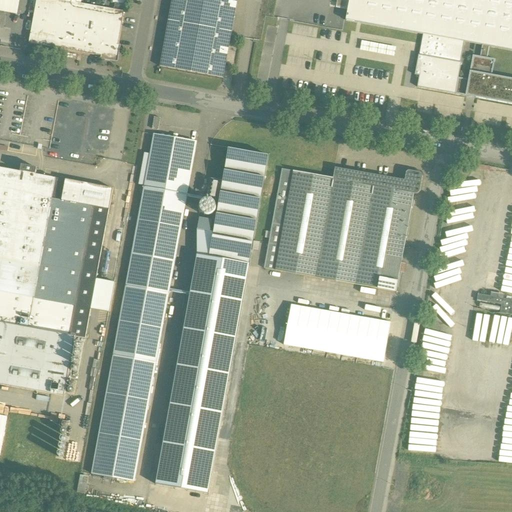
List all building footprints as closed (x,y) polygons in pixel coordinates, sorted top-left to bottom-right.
[(0,0),(0,11),(17,16),(20,0),(0,0)] [(76,0),(37,0),(29,43),(115,58),(118,45),(124,11),(114,10),(76,3),(76,0)] [(237,0),(172,0),(160,67),(223,78),(237,0)] [(511,0),(349,0),(346,20),(357,23),(361,23),(423,35),(464,42),(481,45),(489,47),(511,50),(511,0)] [(125,5),(115,3),(114,10),(124,11),(125,5)] [(464,42),(423,35),(419,56),(418,56),(415,75),(419,76),(417,87),(465,96),(468,80),(458,78),(461,63),(460,63),(464,42)] [(473,56),(470,72),(492,76),(495,60),(487,58),(489,47),(481,45),(479,57),(473,56)] [(468,80),(465,96),(466,96),(511,104),(511,79),(492,76),(470,72),(468,80)] [(158,130),(160,118),(154,117),(152,129),(158,130)] [(155,135),(127,287),(168,294),(196,143),(196,142),(157,135),(155,135)] [(269,156),(229,149),(223,181),(209,258),(209,259),(249,266),(254,241),(269,156)] [(0,385),(64,397),(75,337),(86,339),(91,310),(110,313),(115,283),(97,279),(109,209),(63,201),(67,180),(36,175),(37,168),(22,166),(21,172),(0,168),(0,385)] [(405,180),(335,168),(333,178),(283,169),(269,244),(265,269),(396,292),(414,194),(415,194),(418,193),(420,191),(422,177),(422,174),(419,173),(410,171),(408,171),(406,174),(405,180)] [(63,201),(109,209),(113,189),(67,180),(63,201)] [(200,230),(213,232),(216,220),(202,218),(200,230)] [(209,258),(196,255),(155,485),(208,494),(249,266),(209,259),(209,258)] [(127,287),(93,474),(134,482),(168,294),(127,287)] [(511,300),(478,294),(476,309),(511,315),(511,300)] [(383,362),(390,321),(291,304),(284,344),(383,362)]
